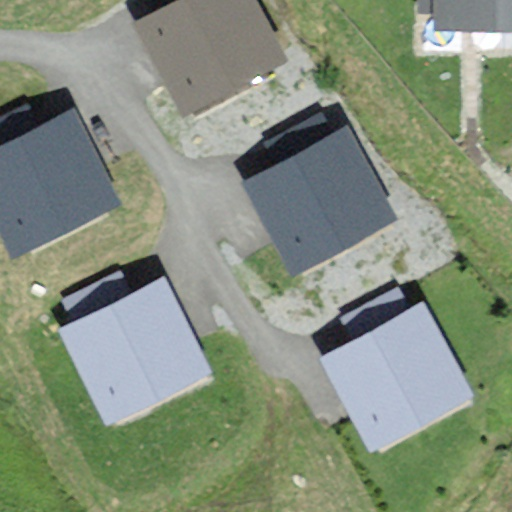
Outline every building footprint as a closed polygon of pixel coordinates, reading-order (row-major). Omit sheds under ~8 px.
[(254,0),(180,0),(132,26),(183,121),(289,63),(254,0)] [(511,0),(437,0),(437,28),(511,29),(511,0)] [(74,111),(0,146),(0,240),(10,261),(122,207),(74,111)] [(348,129),(243,184),(293,278),(398,222),(348,129)] [(164,279),(59,330),(108,428),(213,376),(164,279)] [(422,304),(319,360),(370,454),(473,398),(422,304)]
